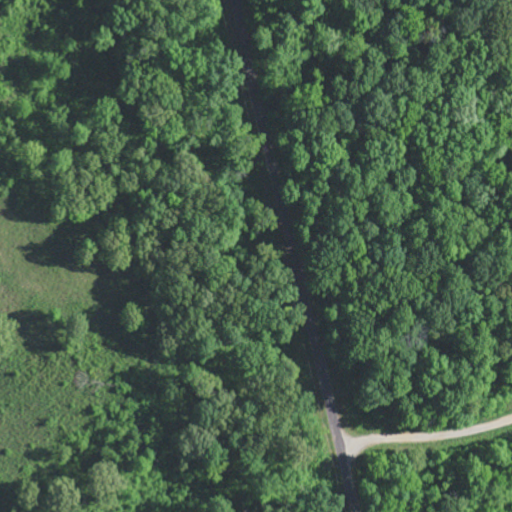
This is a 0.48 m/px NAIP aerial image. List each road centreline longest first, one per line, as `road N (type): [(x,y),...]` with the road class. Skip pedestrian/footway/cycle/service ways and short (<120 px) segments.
road 1 (residential): [(238,0),(285,341),(309,365),(511,345)]
road 2 (residential): [(334,511),(309,413),(309,365)]
